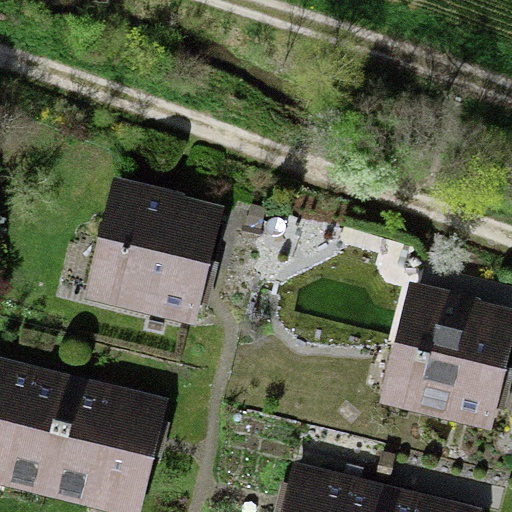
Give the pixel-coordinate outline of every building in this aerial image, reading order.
[(117,259),(109,291),(193,311),(216,218),(119,194),(107,242),(117,259)] [(511,331),(511,322),(416,298),(403,346),(413,362),(404,396),(489,418),(511,331)] [(0,472),(2,477),(46,488),(70,392),(35,383),(36,377),(0,367),(0,472)] [(106,401),(70,392),(46,488),(90,498),(107,488),(137,496),(160,408),(107,395),(106,401)] [(381,511),(385,501),(350,492),(352,485),(298,472),(287,511),(381,511)] [(419,510),(385,501),(381,511),(450,511),(421,505),(419,510)]
